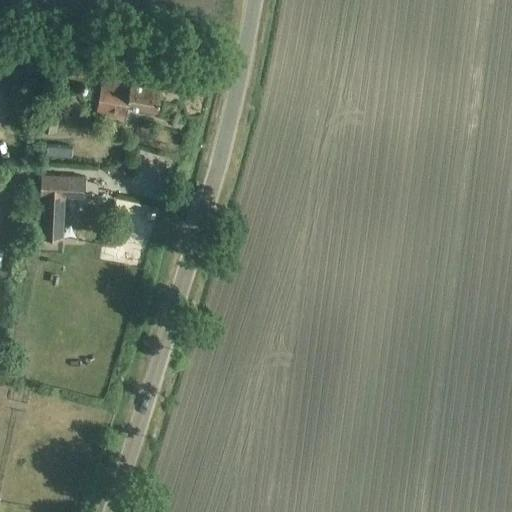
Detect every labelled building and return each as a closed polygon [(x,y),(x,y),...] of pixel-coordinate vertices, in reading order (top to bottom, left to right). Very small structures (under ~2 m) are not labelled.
[(25,43),(21,73),(26,73),(22,97),(60,103),(64,79),(89,82),(93,52),(25,43)] [(147,84),(101,75),(94,113),(123,119),(126,106),(156,112),(161,82),(147,80),(147,84)] [(84,177),(41,175),(40,196),(43,196),(41,237),(62,238),(64,197),(84,198),(84,177)] [(7,220),(25,224),(30,202),(11,198),(7,220)] [(0,333),(0,345),(10,341),(5,331),(0,333)]
